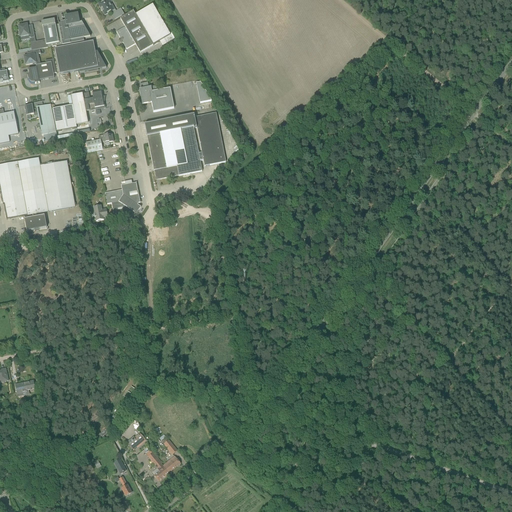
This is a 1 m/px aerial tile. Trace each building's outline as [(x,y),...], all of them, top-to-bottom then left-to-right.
[(102,3),(98,5),(101,9),(100,9),(102,12),(105,16),(111,12),(112,14),(115,20),(119,17),(123,15),(120,9),(115,13),(107,0),(102,0),(101,1),(102,3)] [(125,27),(116,32),(121,40),(119,42),(121,43),(122,42),(126,50),(135,45),(140,54),(144,51),(153,46),(159,42),(162,47),(173,41),(153,6),(136,16),(133,11),(124,16),(120,19),(125,27)] [(84,39),(90,37),(82,23),(81,23),(80,20),(78,20),(77,15),(65,18),(66,22),(58,24),(62,46),(84,42),(84,39)] [(62,46),(58,25),(56,26),(55,25),(55,24),(55,23),(54,20),(52,20),(48,21),(41,22),(42,26),(46,46),(47,45),(48,48),(62,46)] [(27,25),(22,26),(22,25),(19,25),(19,26),(18,27),(19,30),(20,34),(19,34),(19,37),(20,36),(20,37),(21,41),(30,39),(29,38),(34,37),(32,26),(27,27),(27,25)] [(55,50),(60,75),(80,72),(80,73),(85,73),(85,72),(88,71),(89,73),(99,71),(98,69),(102,69),(106,69),(101,62),(103,61),(98,52),(95,54),(93,42),(55,50)] [(25,60),(24,60),(24,65),(25,65),(26,66),(36,64),(35,65),(36,65),(40,64),(39,59),(35,60),(34,55),(40,54),(40,50),(31,52),(32,56),(25,57),(25,60)] [(45,61),(45,62),(46,64),(36,66),(36,68),(28,70),(29,75),(27,75),(28,80),(29,79),(29,80),(29,81),(30,82),(30,83),(31,83),(32,83),(32,84),(33,84),(35,83),(35,84),(40,83),(39,81),(54,78),(53,74),(56,74),(54,60),(45,61)] [(0,81),(2,81),(3,83),(8,82),(6,72),(5,72),(5,69),(0,70),(0,81)] [(212,100),(203,81),(192,86),(195,92),(197,91),(203,104),(212,100)] [(139,90),(139,91),(142,105),(151,103),(153,113),(174,109),(170,89),(157,91),(156,86),(149,88),(148,83),(140,85),(140,89),(139,90)] [(93,99),(90,100),(89,93),(82,95),(82,94),(71,96),(76,126),(88,124),(85,111),(91,110),(91,111),(105,109),(102,91),(92,93),(93,99)] [(34,114),(34,113),(37,113),(42,136),(56,134),(51,106),(43,107),(42,102),(32,104),(32,105),(24,106),(25,112),(26,111),(26,115),(34,114)] [(0,144),(10,143),(8,137),(18,135),(14,113),(4,115),(3,110),(0,110),(0,144)] [(204,167),(226,163),(216,114),(195,118),(194,115),(144,125),(148,143),(152,163),(154,171),(155,178),(159,180),(178,176),(179,177),(202,172),(200,161),(203,161),(204,167)] [(86,144),(82,144),(84,154),(102,150),(101,143),(105,143),(105,144),(113,143),(112,135),(108,136),(108,135),(103,136),(104,139),(98,140),(99,141),(86,143),(86,144)] [(0,185),(6,215),(6,220),(75,208),(67,162),(40,167),(39,159),(0,166),(0,185)] [(105,194),(107,205),(111,204),(113,214),(114,219),(132,215),(132,213),(133,212),(134,213),(137,213),(141,208),(137,205),(138,204),(140,204),(136,184),(131,185),(121,187),(122,191),(105,194)] [(93,208),(95,217),(96,222),(104,220),(103,218),(108,218),(106,210),(100,211),(99,207),(93,208)] [(24,220),(27,232),(47,228),(44,216),(24,220)] [(0,383),(8,381),(5,369),(0,370),(0,383)] [(35,390),(33,381),(15,385),(17,395),(27,393),(27,392),(35,390)] [(131,387),(124,397),(128,399),(135,389),(131,387)] [(139,434),(127,444),(133,452),(146,441),(139,434)] [(163,445),(172,456),(177,451),(168,441),(163,445)] [(162,467),(163,467),(161,465),(162,464),(153,453),(148,458),(159,472),(154,476),(159,482),(169,474),(162,467)] [(83,459),(87,467),(92,464),(87,457),(83,459)] [(175,457),(163,467),(162,467),(169,474),(181,464),(175,457)] [(120,461),(114,464),(120,474),(126,471),(120,461)] [(119,480),(123,488),(121,489),(125,497),(132,494),(129,489),(128,488),(127,485),(127,486),(122,478),(119,480)]
